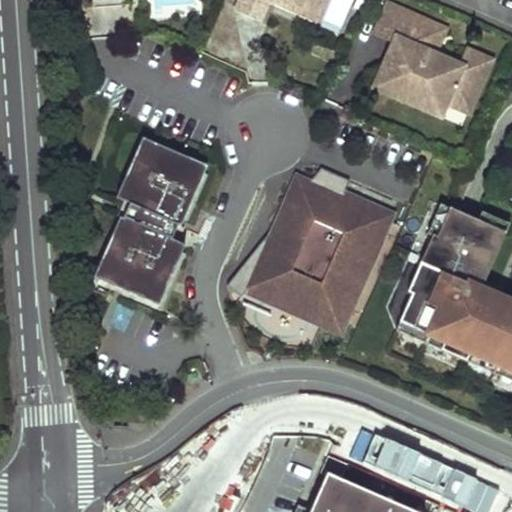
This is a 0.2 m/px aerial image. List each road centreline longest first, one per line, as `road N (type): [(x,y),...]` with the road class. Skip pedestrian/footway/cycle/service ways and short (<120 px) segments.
road 1 (tertiary): [(15,0),(48,415),(47,495)]
road 2 (residential): [(241,396),(202,300),(203,263),(269,126)]
road 3 (residential): [(241,396),(280,385),(337,390),(511,466)]
road 4 (residential): [(47,495),(159,456),(241,396)]
